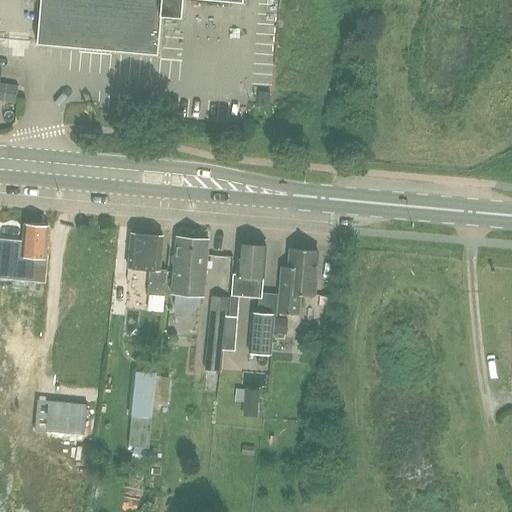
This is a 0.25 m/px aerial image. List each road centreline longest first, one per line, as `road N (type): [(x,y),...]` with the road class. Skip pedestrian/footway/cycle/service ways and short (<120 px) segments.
road 1 (tertiary): [(38,181),(263,201),(293,196)]
road 2 (tertiary): [(293,196),(219,175),(42,156)]
road 3 (tertiary): [(511,217),(293,196)]
